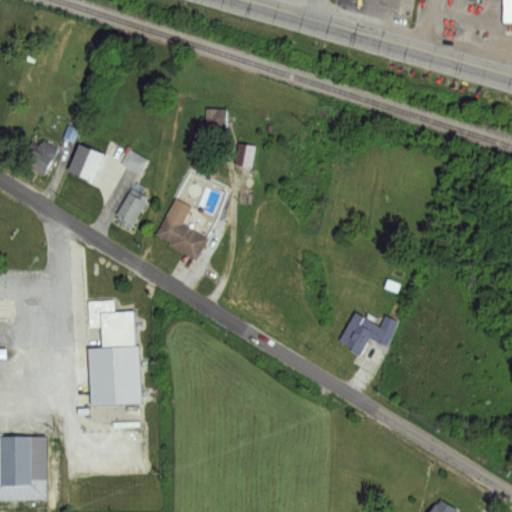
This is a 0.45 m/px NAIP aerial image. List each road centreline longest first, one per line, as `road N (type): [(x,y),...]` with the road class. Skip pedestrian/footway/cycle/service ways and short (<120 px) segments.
road 1 (residential): [(322,376),(0,179)]
road 2 (secondary): [(235,0),(511,78)]
road 3 (residential): [(511,492),(322,376)]
